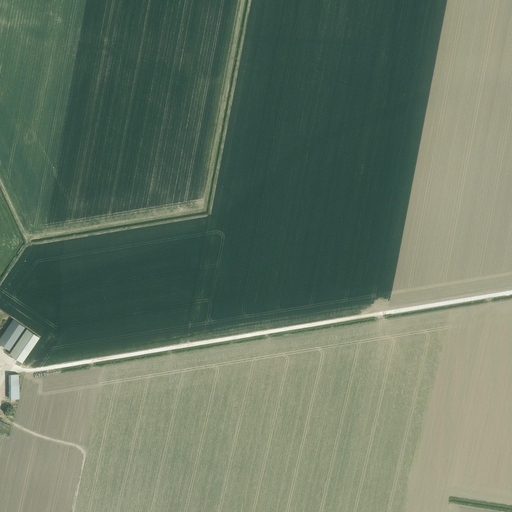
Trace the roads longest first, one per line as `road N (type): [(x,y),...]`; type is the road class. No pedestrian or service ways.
road 1 (track): [(5,364),(32,371),(511,293)]
road 2 (track): [(73,511),(85,455),(17,427),(0,406)]
